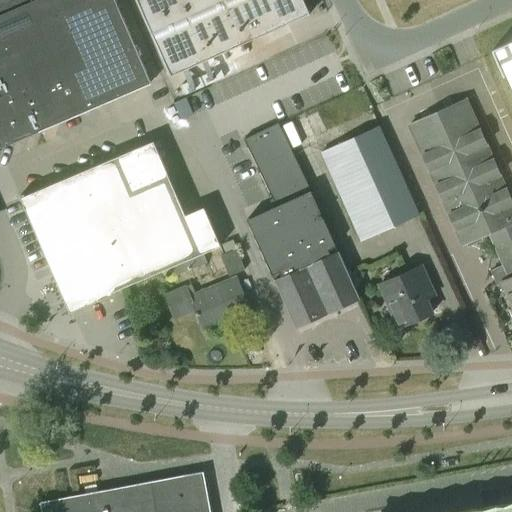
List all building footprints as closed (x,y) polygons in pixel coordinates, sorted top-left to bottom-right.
[(113,0),(32,0),(0,14),(0,144),(1,147),(149,83),(113,0)] [(0,0),(0,9),(21,0),(0,0)] [(139,0),(172,74),(311,13),(305,0),(139,0)] [(509,42),(493,49),(503,73),(504,73),(511,91),(511,41),(510,43),(509,42)] [(511,205),(465,99),(408,125),(462,244),(487,233),(502,265),(490,270),(496,284),(500,282),(511,308),(511,205)] [(278,122),(244,139),(272,198),(269,200),(274,210),(251,221),(249,218),(247,219),(272,275),(274,274),(277,278),(274,279),(296,327),(315,318),(325,313),(359,298),(338,251),(311,190),(278,122)] [(377,126),(320,153),(359,240),(417,214),(377,126)] [(201,254),(219,246),(203,209),(187,216),(155,141),(22,200),(70,312),(112,294),(111,292),(173,266),(201,254)] [(187,280),(162,291),(173,317),(193,308),(200,325),(247,305),(232,272),(245,266),(236,245),(220,251),(230,273),(191,290),(187,280)] [(373,279),(390,272),(384,258),(367,265),(373,279)] [(419,265),(378,284),(398,328),(431,313),(423,294),(431,291),(419,265)] [(209,511),(202,472),(74,496),(40,503),(41,511),(209,511)]
